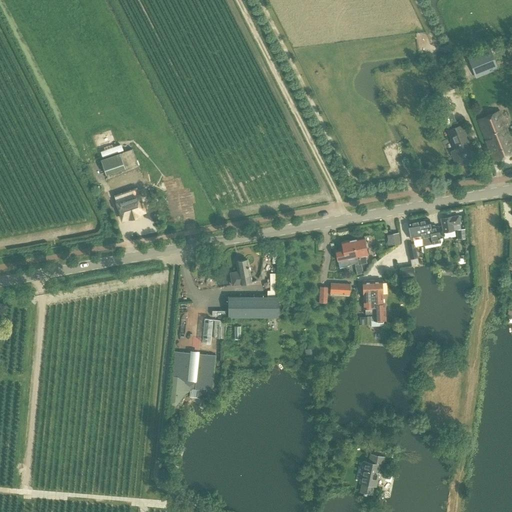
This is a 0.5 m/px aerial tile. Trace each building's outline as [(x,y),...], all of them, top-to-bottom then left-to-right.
[(476,78),(497,69),(490,51),(469,59),(476,78)] [(444,64),(439,66),(443,76),(447,74),(448,78),(454,76),(449,62),(444,64)] [(434,76),(428,78),(430,83),(431,85),(435,95),(434,95),(443,117),(438,119),(442,128),(454,124),(455,127),(448,129),(456,149),(451,151),(456,163),(462,161),(462,162),(475,157),(469,141),(470,141),(463,123),(460,124),(459,121),(456,122),(452,112),(453,111),(445,92),(445,91),(448,90),(448,91),(459,86),(455,77),(444,81),(438,84),(436,81),(434,76)] [(494,160),(511,153),(511,138),(500,109),(478,118),(494,160)] [(448,150),(453,149),(451,138),(445,140),(448,150)] [(100,149),(103,157),(124,151),(121,143),(100,149)] [(130,180),(143,175),(133,148),(102,159),(112,189),(117,187),(119,193),(133,188),(130,180)] [(140,195),(137,195),(136,193),(129,195),(130,198),(122,201),(123,206),(121,206),(124,215),(129,213),(130,217),(139,214),(138,212),(144,210),(142,204),(143,203),(140,195)] [(453,223),(460,222),(459,214),(441,217),(444,231),(454,229),(453,223)] [(437,225),(430,226),(429,218),(419,220),(422,237),(423,242),(433,241),(433,243),(441,241),(437,225)] [(412,239),(422,237),(419,220),(409,222),(412,239)] [(465,239),(464,229),(456,229),(457,239),(465,239)] [(390,244),(400,243),(398,233),(391,234),(391,239),(390,240),(390,244)] [(367,262),(366,259),(365,254),(368,253),(365,236),(353,238),(357,256),(359,263),(358,263),(358,265),(355,265),(357,274),(363,273),(361,264),(367,262)] [(357,263),(358,263),(359,263),(357,256),(353,238),(342,241),(343,248),(336,249),(340,268),(350,266),(349,264),(357,263)] [(420,271),(418,263),(419,263),(415,242),(408,244),(412,265),(413,264),(414,272),(420,271)] [(241,283),(252,281),(248,258),(237,260),(239,270),(231,272),(233,284),(241,283)] [(365,314),(374,314),(372,280),(362,281),(363,308),(365,308),(365,314)] [(376,324),(376,320),(383,320),(382,280),(372,280),(374,314),(374,316),(370,316),(371,324),(376,324)] [(350,293),(351,283),(331,282),(330,292),(350,293)] [(327,303),(328,287),(320,287),(319,303),(327,303)] [(228,316),(279,315),(279,295),(228,296),(228,316)] [(224,336),(225,318),(204,317),(203,342),(211,342),(212,336),(224,336)] [(168,406),(175,407),(189,389),(197,390),(197,396),(213,398),(213,392),(210,392),(210,389),(212,390),(215,356),(173,352),(168,406)] [(364,461),(360,483),(362,483),(360,492),(371,494),(373,486),(376,486),(377,480),(378,473),(381,473),(384,459),(384,457),(371,454),(369,462),(364,461)]
